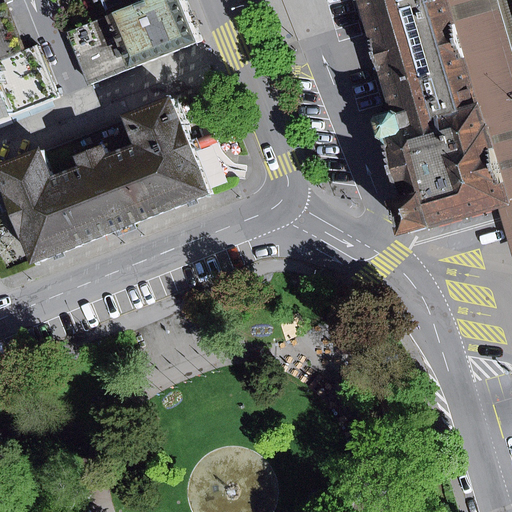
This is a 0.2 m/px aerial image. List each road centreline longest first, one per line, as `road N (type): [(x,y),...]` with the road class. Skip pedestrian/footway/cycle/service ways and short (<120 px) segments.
road 1 (residential): [(277,203),(361,245),(415,290),(494,511)]
road 2 (tertiary): [(0,320),(277,203)]
road 3 (residential): [(213,0),(283,165),(277,203)]
